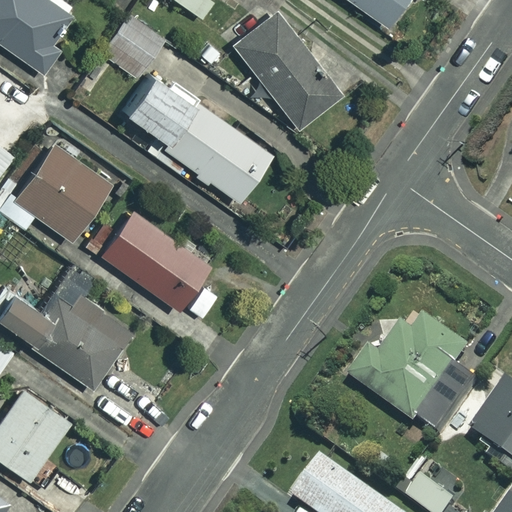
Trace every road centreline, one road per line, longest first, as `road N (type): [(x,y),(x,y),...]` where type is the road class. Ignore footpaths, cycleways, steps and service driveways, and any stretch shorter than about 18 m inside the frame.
road 1 (residential): [(394,178),(162,511)]
road 2 (residential): [(511,13),(394,178)]
road 3 (residential): [(511,260),(394,178)]
